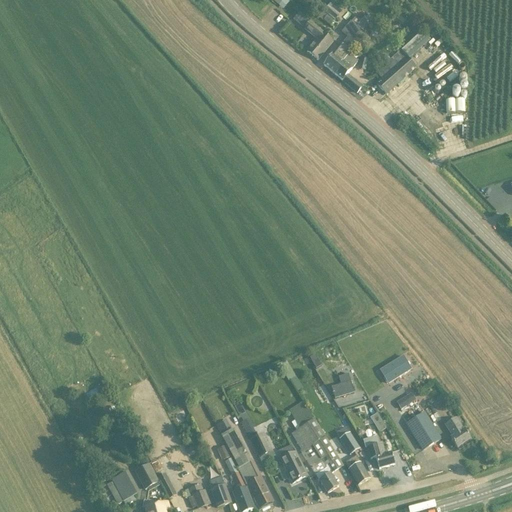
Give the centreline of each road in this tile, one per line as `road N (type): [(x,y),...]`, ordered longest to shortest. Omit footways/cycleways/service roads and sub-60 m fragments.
road 1 (tertiary): [(511,261),(415,163),(225,0)]
road 2 (residential): [(302,511),(460,474),(477,495)]
